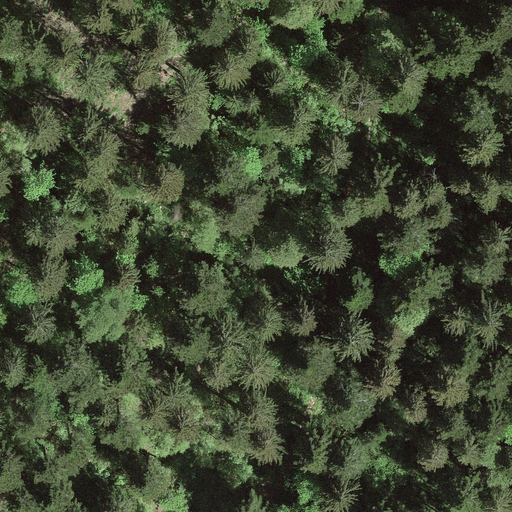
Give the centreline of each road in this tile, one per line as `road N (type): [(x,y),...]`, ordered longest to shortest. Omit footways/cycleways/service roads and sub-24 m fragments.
road 1 (track): [(252,511),(324,395),(385,0)]
road 2 (track): [(265,0),(191,63),(68,138)]
